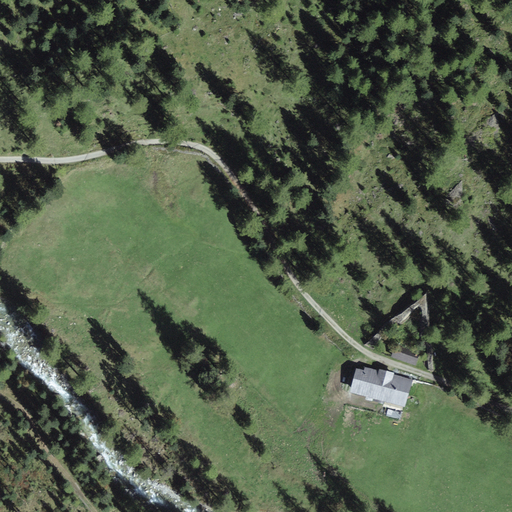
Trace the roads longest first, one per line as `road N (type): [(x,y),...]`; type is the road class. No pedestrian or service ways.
road 1 (track): [(0,158),(88,156),(141,141),(204,147),(235,177),(287,267),(354,343),(511,410)]
road 2 (track): [(0,395),(24,414),(94,511)]
